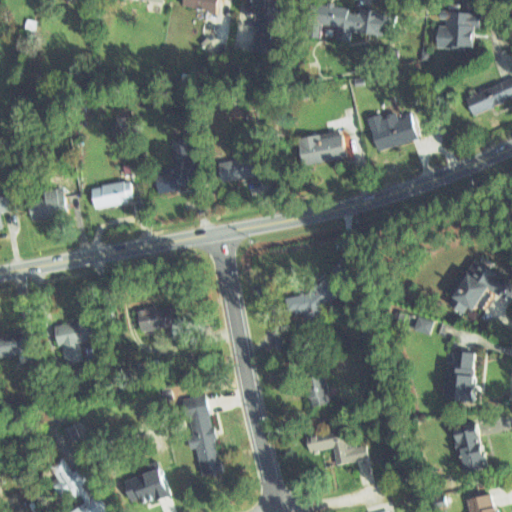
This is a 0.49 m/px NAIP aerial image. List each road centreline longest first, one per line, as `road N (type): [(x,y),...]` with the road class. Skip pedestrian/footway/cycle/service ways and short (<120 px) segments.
road 1 (primary): [(0,274),(386,201),(511,149)]
road 2 (residential): [(219,234),(277,511)]
